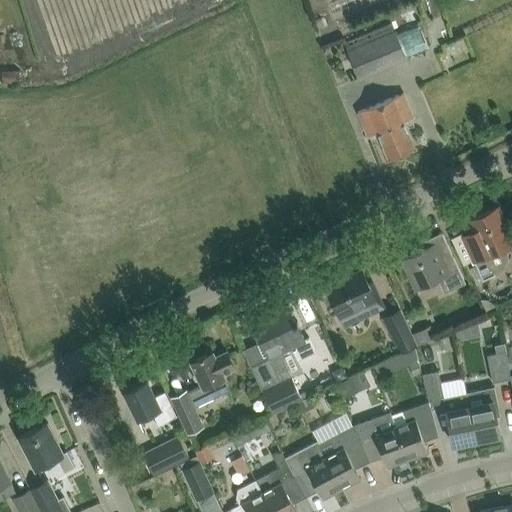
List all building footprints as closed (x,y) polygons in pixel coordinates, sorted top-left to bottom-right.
[(407,58),(395,30),(391,21),(343,42),(347,51),(359,78),(407,58)] [(412,48),(430,47),(430,33),(412,33),(412,48)] [(452,70),(480,61),(472,38),(444,48),(452,70)] [(413,116),(406,97),(403,92),(357,111),(360,117),(367,135),(378,131),(389,159),(415,148),(404,120),(413,116)] [(504,266),(507,258),(506,252),(504,247),(511,243),(511,238),(497,206),(469,219),(474,230),(462,235),(471,255),(476,265),(470,268),(475,279),(481,277),(482,280),(495,274),(495,272),(500,270),(504,266)] [(400,258),(409,276),(415,289),(437,279),(444,293),(465,282),(452,253),(442,231),(418,243),(421,249),(400,258)] [(325,285),(334,303),(335,307),(340,316),(344,325),(384,306),(381,301),(380,299),(372,281),(368,282),(362,268),(325,285)] [(268,356),(250,364),(261,389),(273,413),(275,412),(274,412),(296,401),(302,399),(291,376),(288,367),(280,352),(291,347),(296,359),(297,359),(315,351),(308,337),(304,339),(296,323),(298,322),(297,320),(295,321),(289,306),(267,316),(266,312),(251,319),(259,337),(260,340),(268,356)] [(412,347),(417,345),(400,308),(383,316),(401,352),(401,353),(412,347)] [(468,340),(486,338),(485,324),(466,326),(468,340)] [(420,343),(434,337),(430,327),(416,334),(420,343)] [(493,382),(511,378),(509,368),(507,355),(506,350),(504,342),(494,344),(496,352),(487,354),(493,382)] [(412,347),(401,353),(408,368),(418,363),(415,358),(417,357),(412,347)] [(201,384),(187,390),(195,406),(216,396),(230,389),(225,377),(222,372),(234,366),(227,350),(215,356),(212,351),(190,361),(201,384)] [(342,366),(331,371),(335,381),(346,376),(342,366)] [(422,373),(429,400),(430,405),(444,401),(444,397),(438,369),(422,373)] [(336,384),(342,397),(356,390),(351,377),(336,384)] [(124,392),(138,421),(153,413),(159,425),(176,417),(173,409),(164,391),(154,395),(147,381),(124,392)] [(467,391),(467,392),(477,440),(500,435),(496,416),(500,415),(496,396),(496,393),(494,386),(467,391)] [(453,445),(477,440),(467,392),(444,397),(444,401),(453,445)] [(302,399),(296,401),(301,411),(314,405),(309,395),(302,399)] [(402,409),(406,421),(396,425),(408,459),(428,452),(422,437),(437,432),(430,405),(429,400),(402,409)] [(204,426),(196,410),(180,417),(187,433),(204,426)] [(273,413),(264,417),(267,424),(270,429),(281,424),(275,412),(273,413)] [(264,417),(255,422),(261,434),(270,429),(267,424),(264,417)] [(67,450),(63,452),(47,422),(19,436),(35,468),(56,457),(64,472),(75,467),(67,450)] [(316,440),(341,489),(352,483),(361,478),(359,475),(356,467),(369,460),(359,439),(360,438),(354,423),(318,443),(317,439),(316,440)] [(386,463),(387,467),(408,459),(396,425),(375,433),(360,438),(359,439),(369,460),(383,455),(386,463)] [(241,429),(232,434),(238,446),(247,441),(241,429)] [(153,474),(171,465),(173,464),(189,456),(178,435),(163,442),(160,444),(142,453),(153,474)] [(306,496),(318,489),(323,498),(341,489),(316,440),(284,457),(306,496)] [(263,441),(254,445),(260,460),(269,457),(263,441)] [(206,445),(196,449),(201,462),(206,459),(209,452),(206,445)] [(293,503),(306,496),(284,457),(281,451),(273,455),(279,467),(256,478),(262,491),(273,511),(296,511),(298,511),(293,503)] [(213,491),(199,461),(200,461),(197,454),(180,462),(183,469),(196,498),(213,491)] [(251,457),(241,461),(247,477),(258,473),(251,457)] [(0,484),(0,485),(6,496),(16,491),(0,460),(0,484)] [(273,511),(262,491),(256,478),(237,487),(236,495),(240,503),(230,508),(232,511),(273,511)] [(58,498),(55,491),(49,479),(30,489),(41,511),(71,511),(64,495),(58,498)] [(41,511),(30,489),(13,497),(20,511),(41,511)] [(511,511),(511,503),(480,510),(480,511),(511,511)]
